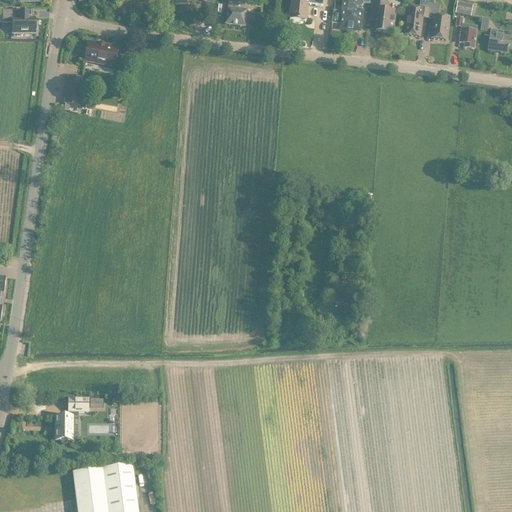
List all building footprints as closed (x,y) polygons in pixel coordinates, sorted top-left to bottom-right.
[(291,0),(289,21),(305,23),(307,5),(322,7),(322,0),(291,0)] [(345,0),(342,2),(341,8),(343,11),(341,12),(341,13),(333,12),(331,23),(339,24),(339,25),(342,30),(355,31),(359,28),(361,15),(358,11),(362,8),(361,6),(362,5),(363,4),(369,4),(369,0),(358,0),(353,4),(350,0),(347,0),(345,0)] [(408,9),(407,14),(404,36),(419,38),(421,19),(427,19),(429,4),(429,0),(420,0),(420,3),(419,10),(408,9)] [(387,3),(371,1),(369,19),(377,20),(375,32),(392,34),(395,13),(386,11),(387,3)] [(226,9),(224,25),(244,28),(246,15),(251,16),(253,5),(228,2),(227,9),(226,9)] [(453,14),(466,16),(467,5),(455,3),(453,14)] [(429,4),(427,19),(433,20),(431,39),(445,41),(448,19),(436,18),(438,5),(429,4)] [(12,34),(34,34),(34,33),(36,33),(36,25),(34,25),(34,19),(31,19),(31,12),(3,12),(3,23),(12,23),(12,34)] [(482,19),(480,32),(486,33),(488,20),(482,19)] [(461,30),(459,43),(464,44),(463,48),(473,50),(476,32),(476,28),(461,26),(461,30)] [(499,53),(507,55),(510,39),(511,39),(511,33),(503,32),(502,35),(496,34),(497,31),(490,30),(487,52),(494,53),(494,51),(499,52),(499,53)] [(84,48),(83,56),(85,56),(84,62),(113,67),(117,48),(88,43),(87,49),(84,48)] [(68,78),(63,104),(78,106),(83,80),(68,78)] [(511,112),(511,108),(497,106),(493,132),(509,135),(511,112)] [(342,265),(341,274),(353,275),(354,266),(342,265)] [(60,443),(61,445),(66,445),(67,443),(67,441),(72,441),(72,418),(78,418),(78,413),(87,413),(87,400),(68,400),(68,417),(55,417),(55,441),(59,441),(60,443)] [(133,457),(108,460),(109,469),(132,466),(134,466),(133,457)] [(109,469),(72,474),(76,511),(137,511),(132,466),(109,469)]
